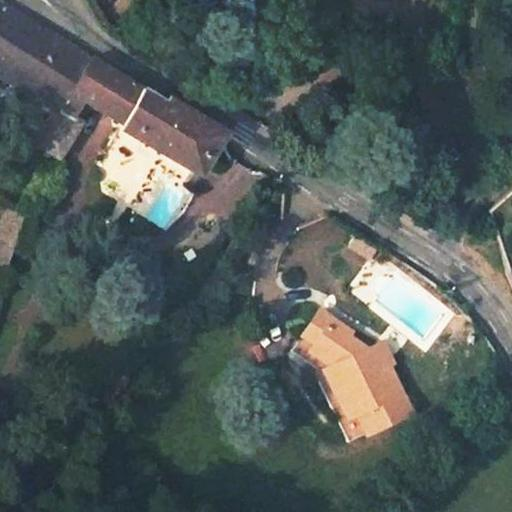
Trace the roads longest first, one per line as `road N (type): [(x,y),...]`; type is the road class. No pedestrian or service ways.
road 1 (tertiary): [(46,0),(78,32),(426,256)]
road 2 (tertiary): [(426,256),(472,289),(511,340)]
